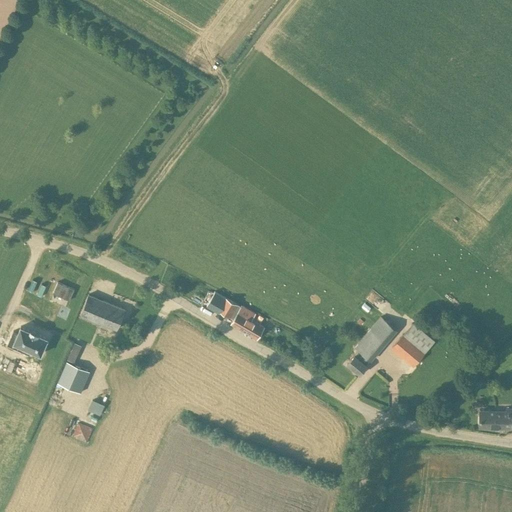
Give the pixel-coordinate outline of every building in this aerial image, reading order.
[(53,292),(71,300),(76,288),(58,281),(53,292)] [(191,297),(201,303),(205,295),(195,289),(191,297)] [(81,315),(117,329),(125,309),(89,294),(81,315)] [(238,304),(224,297),(217,310),(231,318),(238,304)] [(241,306),(231,324),(257,339),(264,327),(251,320),(255,314),(241,306)] [(354,347),(358,350),(370,359),(371,360),(397,330),(381,316),(354,347)] [(413,322),(391,347),(413,366),(435,341),(413,322)] [(13,331),(10,339),(14,341),(14,342),(23,347),(22,351),(29,354),(30,350),(40,354),(47,338),(21,327),(18,333),(13,331)] [(74,342),(67,359),(74,362),(81,345),(74,342)] [(358,350),(354,355),(347,363),(359,374),(367,365),(366,364),(370,359),(358,350)] [(67,361),(57,383),(80,392),(90,371),(67,361)] [(480,411),(480,427),(510,428),(511,421),(511,409),(507,409),(507,413),(496,413),(496,411),(480,411)] [(49,474),(55,460),(40,454),(35,468),(49,474)]
